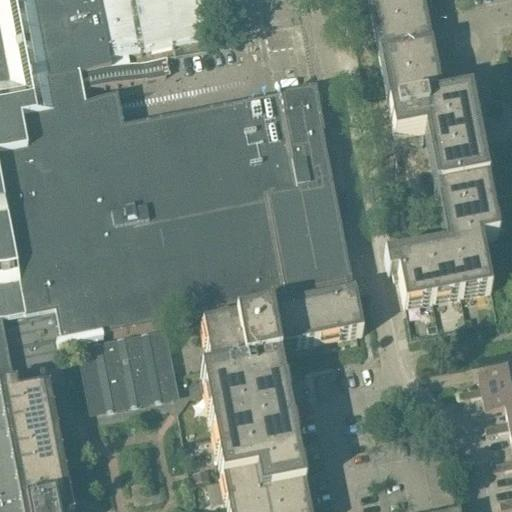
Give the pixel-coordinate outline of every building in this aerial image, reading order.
[(0,0),(0,511),(64,511),(39,381),(5,387),(0,358),(0,325),(22,322),(55,316),(61,348),(232,315),(330,295),(346,292),(350,291),(337,221),(333,199),(327,170),(324,150),(322,141),(324,140),(318,114),(315,98),(315,96),(313,96),(312,96),(304,98),(297,99),(278,103),(278,105),(122,135),(116,103),(84,109),(82,96),(78,78),(112,72),(110,65),(206,47),(201,16),(203,16),(200,0),(0,0)] [(380,0),(368,2),(389,114),(371,117),(377,153),(401,148),(427,150),(427,137),(429,137),(451,254),(395,265),(404,312),(490,296),(480,244),(497,241),(470,98),(441,103),(421,0),(380,0)] [(306,511),(285,401),(282,384),(276,355),(361,338),(354,304),(202,333),(210,375),(200,377),(203,392),(226,511),(306,511)] [(160,340),(81,356),(92,411),(171,396),(160,340)] [(511,369),(476,376),(479,393),(480,397),(511,390),(511,369)] [(469,403),(481,400),(484,417),(504,413),(503,412),(511,410),(511,390),(480,397),(479,393),(468,395),(469,403)] [(469,403),(468,395),(456,397),(458,405),(469,403)] [(506,428),(507,431),(511,430),(511,410),(503,412),(504,413),(506,428)] [(508,436),(511,450),(511,449),(511,430),(507,431),(506,428),(495,430),(496,438),(508,436)] [(496,438),(495,430),(484,432),(485,440),(496,438)] [(511,465),(502,468),(504,476),(511,474),(511,465)] [(493,479),(504,476),(502,468),(491,470),(493,479)] [(206,476),(191,479),(193,489),(208,486),(206,476)]
